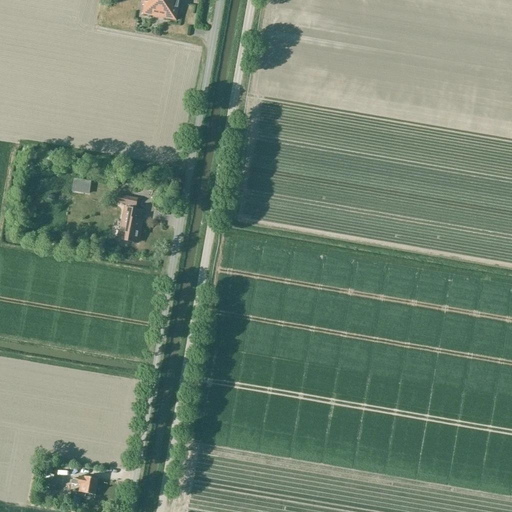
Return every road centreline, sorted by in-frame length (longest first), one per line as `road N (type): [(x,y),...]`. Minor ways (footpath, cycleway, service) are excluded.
road 1 (unclassified): [(160,511),(251,0)]
road 2 (unclassified): [(220,0),(129,511)]
